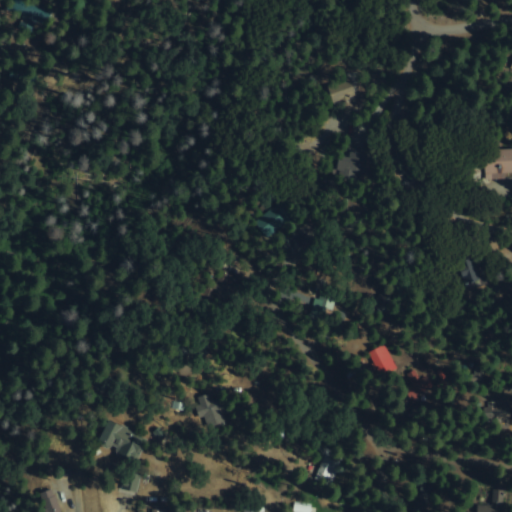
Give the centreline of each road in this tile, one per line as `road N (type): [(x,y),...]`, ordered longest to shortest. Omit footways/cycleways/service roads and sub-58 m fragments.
road 1 (residential): [(381,511),(379,414),(228,196)]
road 2 (residential): [(415,40),(391,122),(404,173),(461,223),(511,239)]
road 3 (residential): [(383,450),(511,471)]
road 4 (residential): [(228,196),(331,118)]
